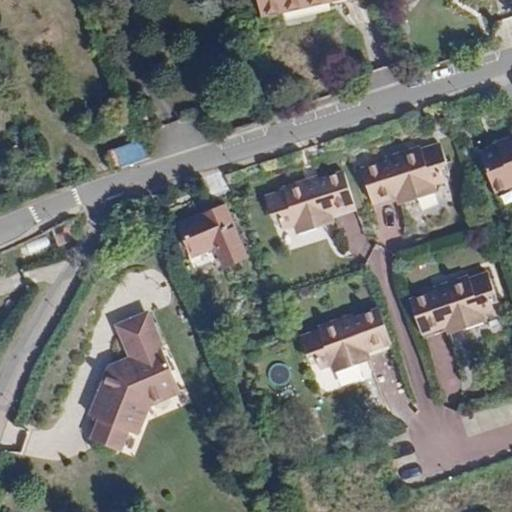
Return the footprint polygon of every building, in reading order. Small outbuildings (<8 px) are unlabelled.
[(330,0),(257,0),(261,16),(330,0)] [(511,135),(488,143),(490,151),(474,156),(488,196),(511,188),(511,135)] [(402,179),(405,191),(428,184),(426,175),(437,171),(433,157),(439,154),(433,136),(415,142),(414,138),(391,145),(393,149),(380,154),(355,162),(366,195),(390,187),(389,183),(402,179)] [(156,157),(149,140),(107,154),(113,172),(156,157)] [(393,149),(391,145),(378,149),(380,154),(393,149)] [(322,204),(323,208),(347,201),(337,168),(313,176),(300,180),(298,175),(275,182),(277,187),(258,193),(263,211),(271,209),(275,224),(287,220),(290,229),(313,222),(309,209),(322,204)] [(300,180),(313,176),(311,171),(298,175),(300,180)] [(393,196),(405,191),(402,179),(389,183),(390,187),(393,196)] [(326,217),(323,208),(322,204),(309,209),(313,222),(326,217)] [(247,257),(226,206),(181,223),(193,254),(215,245),(223,266),(247,257)] [(71,217),(50,226),(58,244),(79,235),(71,217)] [(456,318),(460,331),(483,323),(481,313),(492,310),(487,295),(493,293),(487,275),(469,281),(467,276),(445,283),(447,288),(434,292),(409,300),(420,333),(445,325),(444,322),(456,318)] [(447,288),(445,283),(433,287),(434,292),(447,288)] [(145,306),(116,319),(127,346),(131,351),(125,353),(99,436),(112,441),(119,438),(125,423),(134,427),(146,397),(178,383),(145,306)] [(362,347),(363,352),(388,344),(376,311),(352,319),(339,323),(338,318),(314,326),(316,331),(298,337),(304,354),(310,352),(315,366),(326,363),(329,372),(353,365),(349,351),(362,347)] [(339,323),(352,319),(351,314),(338,318),(339,323)] [(448,334),(460,331),(456,318),(444,322),(445,325),(448,334)] [(366,361),(363,352),(362,347),(349,351),(353,365),(366,361)] [(96,435),(99,436),(125,353),(109,360),(113,369),(109,380),(102,377),(89,409),(99,413),(93,428),(96,435)] [(109,360),(102,377),(109,380),(113,369),(109,360)]
